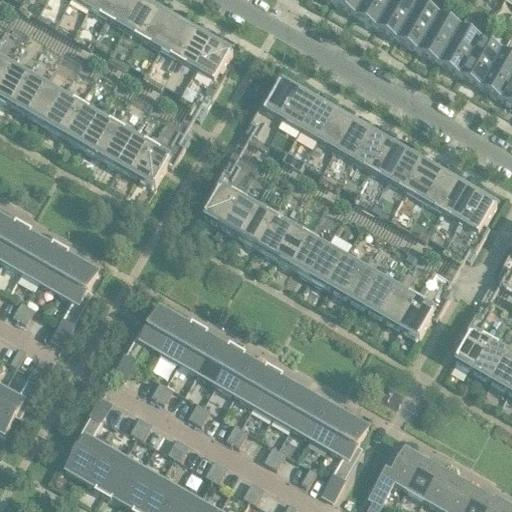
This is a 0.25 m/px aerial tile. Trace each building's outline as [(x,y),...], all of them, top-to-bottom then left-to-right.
[(75,0),(72,7),(89,18),(99,0),(75,0)] [(99,0),(89,18),(107,28),(123,0),(99,0)] [(123,0),(107,28),(125,38),(141,9),(125,0),(123,0)] [(319,0),(335,9),(339,0),(319,0)] [(355,21),(367,0),(339,0),(335,9),(355,21)] [(367,0),(355,21),(376,33),(395,0),(367,0)] [(397,45),(419,7),(406,0),(395,0),(376,33),(397,45)] [(419,7),(397,45),(418,57),(440,19),(419,7)] [(159,19),(141,9),(125,38),(143,48),(159,19)] [(177,30),(159,19),(143,48),(160,58),(177,30)] [(439,69),(461,31),(440,19),(418,57),(439,69)] [(195,40),(177,30),(160,58),(178,69),(195,40)] [(461,31),(439,69),(460,81),(482,43),(461,31)] [(178,69),(196,79),(214,47),(213,46),(211,49),(195,40),(178,69)] [(481,93),(502,55),(482,43),(460,81),(481,93)] [(233,58),(214,47),(196,79),(208,86),(189,120),(200,126),(226,82),(221,79),(233,58)] [(511,60),(502,55),(481,93),(501,105),(511,86),(511,60)] [(0,89),(11,70),(0,63),(0,89)] [(0,89),(0,102),(12,109),(29,81),(11,70),(0,89)] [(12,109),(30,120),(46,91),(29,81),(12,109)] [(282,129),(301,97),(282,86),(270,107),(264,104),(246,138),(257,144),(270,121),(282,129)] [(511,111),(511,86),(501,105),(511,111)] [(64,101),(46,91),(30,120),(38,124),(36,127),(46,133),(64,101)] [(282,129),(300,139),(318,107),(301,97),(282,129)] [(46,133),(64,143),(82,111),(64,101),(46,133)] [(336,117),(318,107),(300,139),(318,149),(336,117)] [(100,122),(82,111),(64,143),(81,154),(100,122)] [(354,127),(336,117),(318,149),(336,159),(354,127)] [(118,132),(100,122),(81,154),(99,164),(118,132)] [(336,159),(353,170),(370,141),(363,137),(364,134),(354,127),(336,159)] [(135,142),(118,132),(99,164),(117,174),(135,142)] [(166,160),(153,153),(137,181),(155,192),(167,172),(172,175),(190,144),(179,137),(166,160)] [(353,170),(371,180),(388,151),(370,141),(353,170)] [(153,153),(135,142),(117,174),(127,180),(129,177),(137,181),(153,153)] [(371,180),(389,190),(405,161),(388,151),(371,180)] [(389,190),(407,200),(423,171),(405,161),(389,190)] [(205,220),(223,231),(240,202),(228,195),(241,173),(229,166),(211,197),(217,200),(205,220)] [(407,200),(424,211),(441,182),(423,171),(407,200)] [(424,211),(442,221),(459,192),(441,182),(424,211)] [(442,221),(460,231),(478,199),(477,198),(475,202),(459,192),(442,221)] [(497,210),(478,199),(460,231),(472,238),(459,261),(471,267),(490,234),(484,231),(497,210)] [(258,213),(240,202),(223,231),(231,236),(229,239),(239,245),(258,213)] [(239,245),(257,255),(276,223),(258,213),(239,245)] [(257,255),(275,265),(293,233),(276,223),(257,255)] [(0,228),(0,266),(3,268),(24,231),(16,226),(14,230),(3,224),(0,228)] [(3,268),(21,278),(40,245),(30,239),(32,236),(24,231),(3,268)] [(275,265),(293,275),(311,243),(293,233),(275,265)] [(293,275),(310,286),(329,254),(311,243),(293,275)] [(21,278),(40,289),(61,253),(53,248),(51,251),(40,245),(21,278)] [(40,289),(58,300),(77,267),(67,261),(69,258),(61,253),(40,289)] [(346,264),(329,254),(310,286),(321,291),(322,288),(330,293),(346,264)] [(511,281),(511,255),(497,282),(508,289),(511,281)] [(330,293),(348,303),(364,274),(346,264),(330,293)] [(77,267),(58,300),(72,307),(61,326),(64,328),(54,346),(63,351),(93,299),(87,296),(97,279),(77,267)] [(348,303),(365,313),(382,284),(364,274),(348,303)] [(365,313),(383,323),(400,294),(382,284),(365,313)] [(430,312),(417,305),(401,334),(419,344),(431,324),(436,327),(454,296),(443,289),(430,312)] [(383,323),(401,334),(417,305),(400,294),(383,323)] [(19,326),(28,311),(21,307),(12,322),(19,326)] [(28,311),(19,326),(25,330),(34,314),(28,311)] [(456,365),(475,376),(491,347),(479,340),(492,318),(480,311),(462,342),(468,345),(456,365)] [(160,358),(180,324),(160,312),(150,331),(144,328),(114,380),(123,385),(133,367),(136,369),(147,350),(160,358)] [(160,358),(179,369),(200,331),(192,327),(190,330),(180,324),(160,358)] [(179,369),(198,379),(217,345),(207,339),(209,336),(200,331),(179,369)] [(198,379),(217,390),(238,353),(230,348),(228,351),(217,345),(198,379)] [(475,376),(492,386),(509,357),(491,347),(475,376)] [(217,390),(235,401),(255,367),(244,361),(246,358),(238,353),(217,390)] [(10,369),(17,373),(25,358),(19,354),(10,369)] [(511,393),(511,359),(509,357),(492,386),(510,396),(511,393)] [(0,401),(0,438),(3,441),(15,421),(20,424),(50,372),(42,367),(31,385),(28,384),(17,402),(4,394),(0,401)] [(235,401),(254,412),(275,375),(267,370),(265,373),(255,367),(235,401)] [(254,412),(273,423),(292,388),(282,382),(284,379),(275,375),(254,412)] [(158,405),(167,390),(160,386),(151,402),(158,405)] [(273,423),(292,434),(313,396),(305,392),(303,395),(292,388),(273,423)] [(167,390),(158,405),(164,409),(173,394),(167,390)] [(292,434),(310,444),(330,410),(319,404),(321,401),(313,396),(292,434)] [(66,476),(85,488),(106,452),(92,445),(103,426),(100,424),(110,406),(102,401),(72,454),(77,457),(66,476)] [(195,427),(204,412),(198,408),(189,423),(195,427)] [(310,444),(329,455),(350,418),(342,413),(341,416),(330,410),(310,444)] [(204,412),(195,427),(202,431),(211,415),(204,412)] [(358,423),(350,418),(329,455),(342,463),(332,481),(335,483),(324,502),(333,506),(363,454),(358,451),(368,432),(357,426),(358,423)] [(137,442),(146,426),(139,423),(130,438),(137,442)] [(146,426),(137,442),(143,445),(152,430),(146,426)] [(233,449),(242,433),(235,430),(226,445),(233,449)] [(242,433),(233,449),(239,453),(248,437),(242,433)] [(174,463),(183,448),(177,444),(168,460),(174,463)] [(183,448),(174,463),(181,467),(190,452),(183,448)] [(270,470),(279,455),(273,451),(264,467),(270,470)] [(124,463),(106,452),(85,488),(99,496),(101,493),(106,496),(124,463)] [(380,511),(394,488),(407,496),(424,465),(406,454),(392,478),(387,475),(370,504),(374,507),(371,511),(380,511)] [(279,455),(270,470),(277,474),(286,459),(279,455)] [(143,474),(124,463),(106,496),(121,505),(119,508),(123,510),(143,474)] [(407,496),(424,506),(442,475),(424,465),(407,496)] [(212,485),(221,470),(215,466),(206,481),(212,485)] [(221,470),(212,485),(219,489),(228,474),(221,470)] [(317,477),(310,473),(301,488),(308,492),(317,477)] [(146,511),(162,485),(143,474),(123,510),(126,511),(146,511)] [(424,506),(435,511),(444,511),(460,485),(442,475),(424,506)] [(171,511),(181,496),(162,485),(146,511),(171,511)] [(467,511),(477,496),(460,485),(444,511),(467,511)] [(249,507),(258,491),(252,488),(243,503),(249,507)] [(258,491),(249,507),(256,511),(265,495),(258,491)] [(196,511),(199,507),(181,496),(171,511),(196,511)] [(491,511),(497,503),(496,502),(494,505),(477,496),(467,511),(491,511)] [(497,503),(491,511),(505,511),(507,509),(497,503)]
